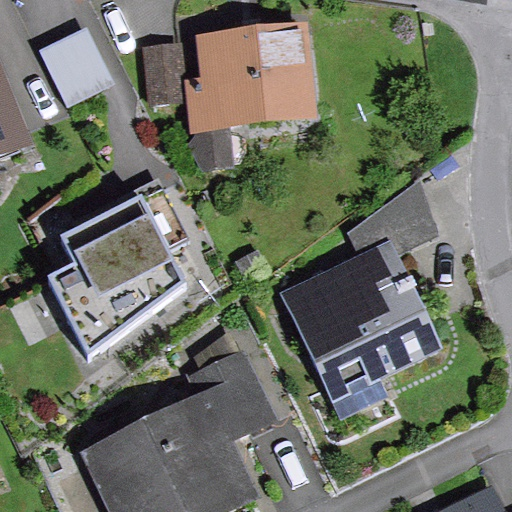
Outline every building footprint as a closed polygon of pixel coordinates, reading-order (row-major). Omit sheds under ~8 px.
[(84,31),(42,52),(70,106),(112,85),(84,31)] [(210,87),(193,89),(201,168),(228,166),(224,126),(307,118),(299,37),(206,46),(210,87)] [(184,104),(182,81),(178,49),(146,53),(152,108),(184,104)] [(0,149),(17,143),(0,98),(0,149)] [(48,285),(88,364),(186,291),(168,255),(190,244),(164,192),(60,244),(74,271),(48,285)] [(430,236),(415,195),(353,242),(359,254),(343,260),(349,273),(289,301),(332,395),(369,378),(371,381),(434,353),(389,254),(430,236)] [(242,357),(192,381),(206,410),(96,462),(120,511),(211,511),(243,497),(234,479),(242,475),(228,446),(274,424),(242,357)] [(501,511),(493,495),(458,511),(501,511)]
